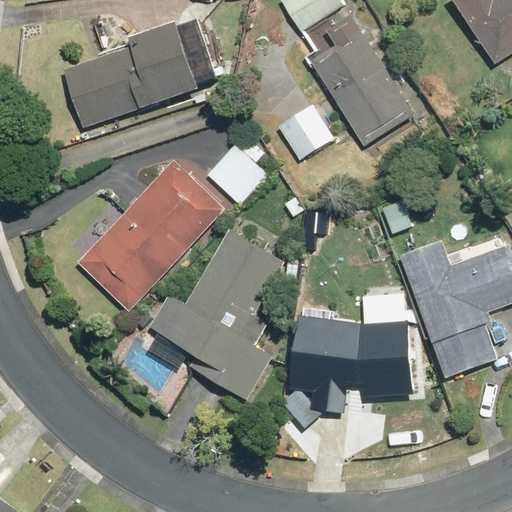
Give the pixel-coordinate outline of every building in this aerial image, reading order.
[(352,7),(347,0),(285,0),(305,34),(352,7)] [(511,0),(459,0),(500,64),(511,56),(511,0)] [(340,43),(313,60),(368,145),(425,107),(362,12),(332,31),(340,43)] [(183,22),(65,64),(90,131),(233,79),(210,18),(185,27),(183,22)] [(320,106),(282,128),(301,162),(339,139),(320,106)] [(250,152),(241,144),(212,173),(244,203),(272,174),(261,164),(271,153),(260,142),(250,152)] [(234,208),(182,160),(84,264),(136,312),(234,208)] [(406,199),(386,207),(399,238),(418,230),(406,199)] [(295,265),(239,230),(193,305),(175,295),(155,327),(199,355),(193,366),(251,402),(280,355),(251,337),(295,265)] [(449,243),(406,258),(449,381),(500,363),(494,344),(503,340),(496,320),(511,313),(511,246),(457,265),(449,243)] [(416,306),(301,312),(292,387),(319,390),(316,411),(348,415),(350,399),(420,395),(416,306)]
